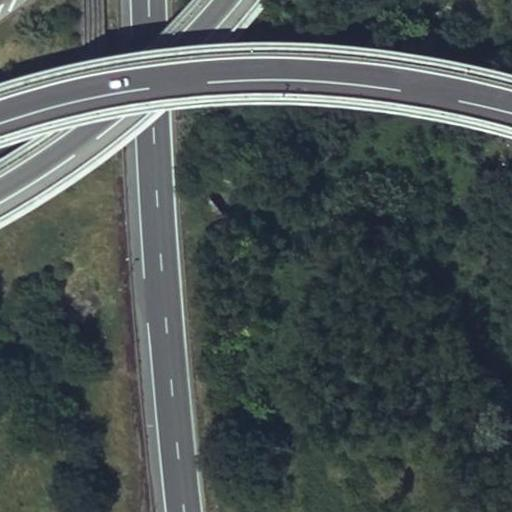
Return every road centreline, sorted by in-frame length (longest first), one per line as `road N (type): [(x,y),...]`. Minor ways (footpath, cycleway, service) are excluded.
road 1 (motorway): [(0,109),(137,75),(263,66),(388,74),(511,99)]
road 2 (motorway): [(149,0),(166,303),(191,511)]
road 3 (motorway): [(0,189),(153,80),(228,0)]
